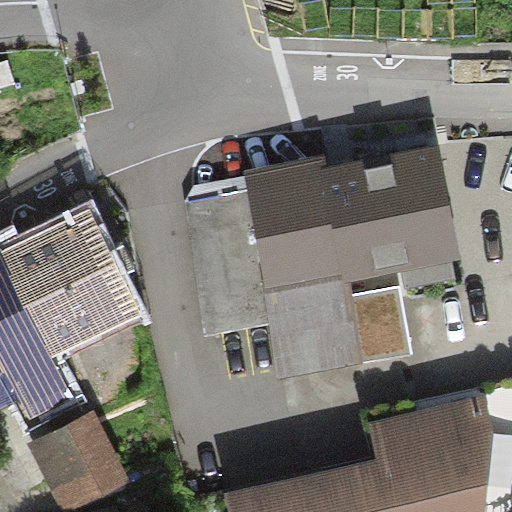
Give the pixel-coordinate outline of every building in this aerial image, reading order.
[(241,181),(270,327),(281,382),(410,356),(394,275),(458,262),(436,154),(329,175),(326,164),(241,181)] [(241,181),(186,191),(208,339),(270,327),(241,181)] [(0,401),(5,400),(13,418),(75,392),(57,352),(147,313),(103,212),(0,256),(0,401)] [(379,468),(226,502),(228,511),(508,511),(484,405),(371,430),(379,468)] [(102,422),(39,449),(65,509),(128,482),(102,422)]
